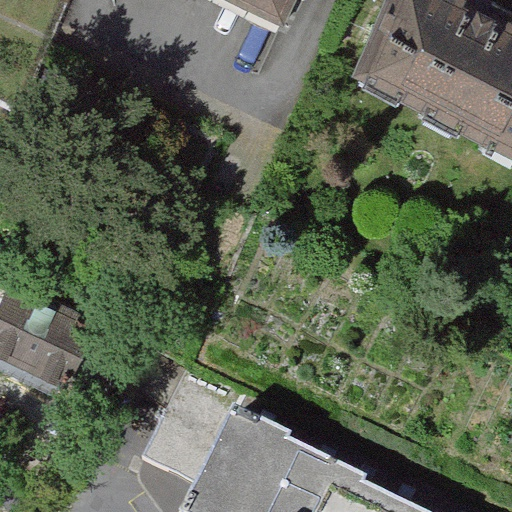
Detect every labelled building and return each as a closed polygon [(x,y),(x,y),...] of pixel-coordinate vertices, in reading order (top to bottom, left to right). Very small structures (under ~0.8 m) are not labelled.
[(511,7),(497,0),(414,0),(383,62),(511,125),(511,7)] [(97,328),(19,291),(0,331),(0,346),(72,380),(97,328)] [(194,374),(135,346),(115,390),(174,418),(194,374)] [(294,511),(316,465),(297,457),(299,449),(241,423),(197,511),(294,511)] [(378,494),(316,465),(294,511),(402,511),(376,499),(378,494)]
